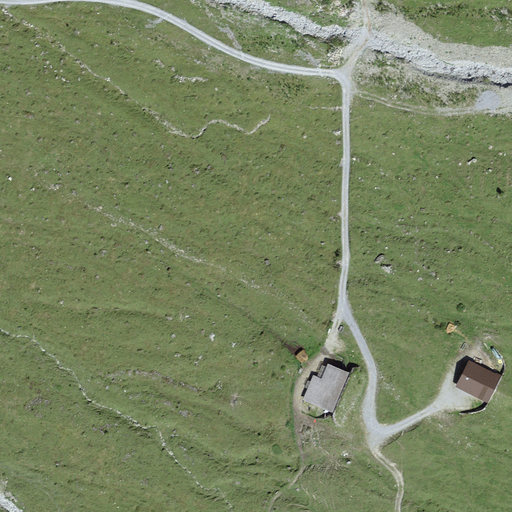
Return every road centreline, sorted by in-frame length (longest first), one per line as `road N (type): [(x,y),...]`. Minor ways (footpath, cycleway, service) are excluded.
road 1 (track): [(108,0),(156,11),(240,55),(340,75)]
road 2 (track): [(340,75),(341,300)]
road 3 (track): [(341,300),(371,367),(368,416),(380,430)]
